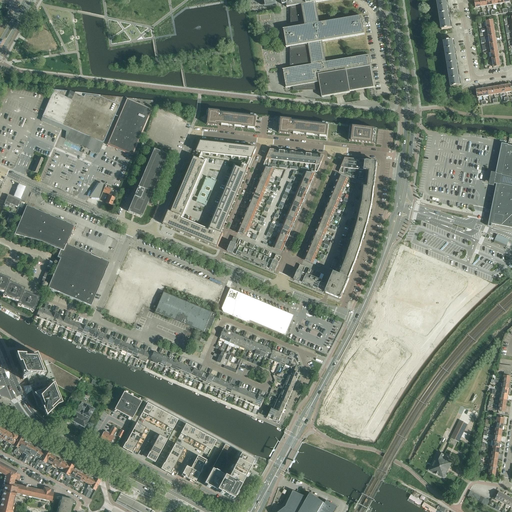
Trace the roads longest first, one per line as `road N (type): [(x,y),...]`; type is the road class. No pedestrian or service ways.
road 1 (tertiary): [(383,256),(401,206),(412,126),(395,0)]
road 2 (tertiary): [(388,0),(406,112),(383,256)]
road 3 (secondary): [(7,384),(40,431),(171,501)]
road 4 (residential): [(342,149),(383,161),(372,226),(341,314)]
road 5 (residential): [(151,234),(193,135),(266,141)]
road 6 (tertiary): [(133,227),(2,170)]
road 7 (residential): [(266,141),(216,262)]
road 8 (residential): [(301,351),(223,320),(205,363)]
road 9 (residential): [(289,263),(342,149)]
road 10 (residential): [(332,148),(289,263)]
